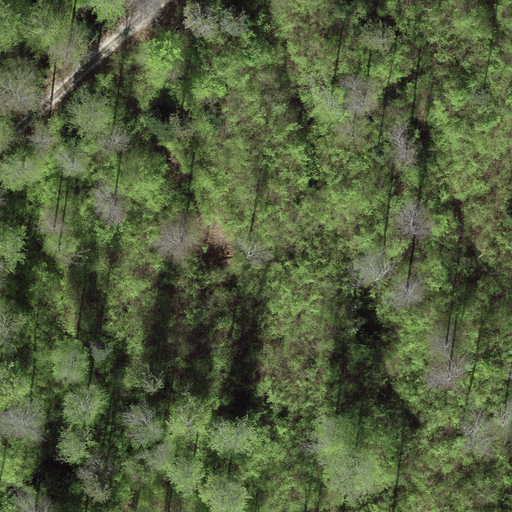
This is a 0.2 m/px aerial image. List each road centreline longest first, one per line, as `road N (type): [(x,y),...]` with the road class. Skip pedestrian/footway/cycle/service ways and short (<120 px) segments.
road 1 (track): [(163,0),(0,144)]
road 2 (track): [(511,452),(325,511)]
